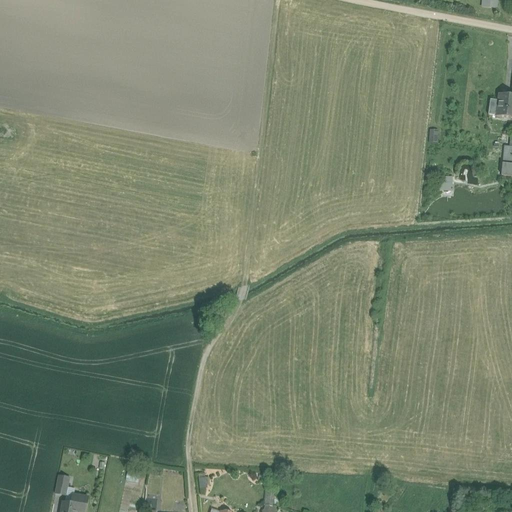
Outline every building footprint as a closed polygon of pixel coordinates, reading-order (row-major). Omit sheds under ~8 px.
[(483,0),(483,8),(498,9),(499,1),(490,0),(483,0)] [(497,118),(511,120),(511,96),(508,96),(500,95),(499,102),(497,117),(497,118)] [(488,116),(497,117),(499,102),(490,101),(488,116)] [(503,165),(511,166),(511,148),(510,148),(504,148),(503,165)] [(511,166),(503,165),(502,177),(511,178),(511,166)] [(452,192),(451,178),(447,178),(447,182),(439,182),(439,192),(452,192)] [(59,475),(56,494),(69,496),(71,477),(59,475)] [(201,488),(210,488),(209,477),(200,478),(201,488)] [(85,511),(88,499),(78,497),(73,496),(71,505),(64,503),(63,511),(62,511),(61,511),(85,511)]
